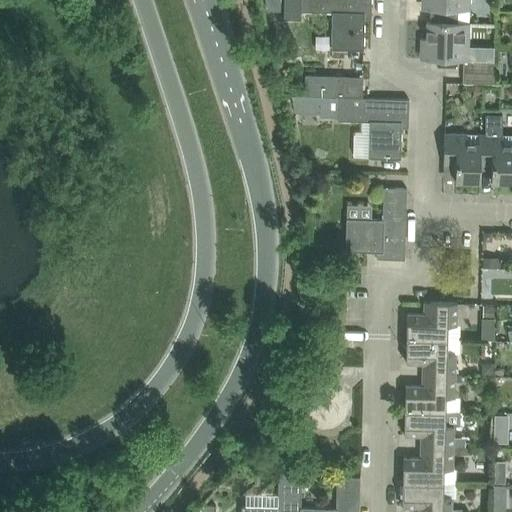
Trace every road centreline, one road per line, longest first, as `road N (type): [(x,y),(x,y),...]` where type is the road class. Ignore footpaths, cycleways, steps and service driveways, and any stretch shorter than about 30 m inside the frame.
road 1 (trunk): [(138,0),(201,196),(203,278),(194,334),(171,376),(109,436),(77,451),(0,462)]
road 2 (primary): [(144,511),(186,467),(240,385),(266,280),(258,182),(204,0)]
road 3 (residential): [(379,511),(383,294),(421,266),(424,210)]
road 4 (residential): [(424,210),(428,89),(392,51),(391,0)]
